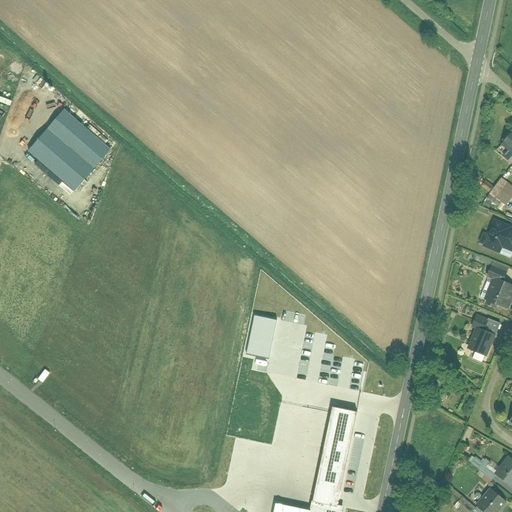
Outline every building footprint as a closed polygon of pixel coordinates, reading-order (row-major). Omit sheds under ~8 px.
[(76,191),(112,149),(65,109),(29,151),(76,191)] [(511,133),(501,145),(508,151),(503,157),(511,164),(511,133)] [(511,189),(503,181),(491,195),(505,207),(511,198),(511,189)] [(511,233),(493,226),(488,238),(485,236),(479,248),(498,256),(501,249),(511,253),(511,233)] [(504,310),(511,290),(511,283),(504,281),(506,276),(490,270),(487,277),(494,280),(485,303),(504,310)] [(478,331),(470,351),(485,357),(497,326),(476,318),(472,329),(478,331)] [(341,511),(343,506),(338,505),(356,410),(331,405),(311,508),(273,501),(270,511),(341,511)] [(511,485),(511,457),(496,477),(511,487),(511,485)] [(497,511),(506,502),(493,491),(480,506),(487,511),(497,511)]
